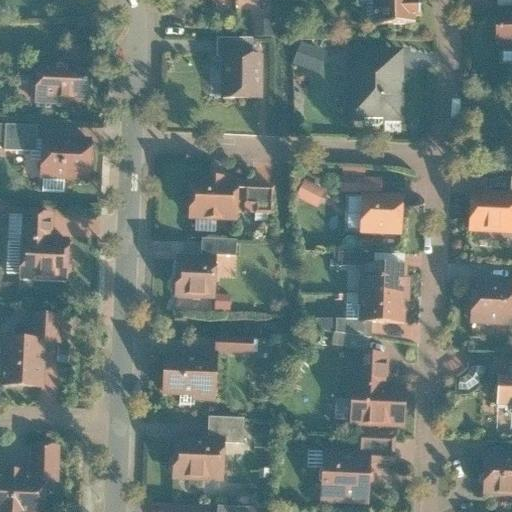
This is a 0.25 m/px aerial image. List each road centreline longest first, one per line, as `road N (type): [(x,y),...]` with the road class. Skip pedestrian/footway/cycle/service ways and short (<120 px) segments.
road 1 (residential): [(422,511),(436,156)]
road 2 (residential): [(130,144),(436,156)]
road 3 (residential): [(118,423),(130,144)]
road 4 (residential): [(436,156),(447,75),(440,0)]
road 5 (residential): [(130,144),(130,0)]
